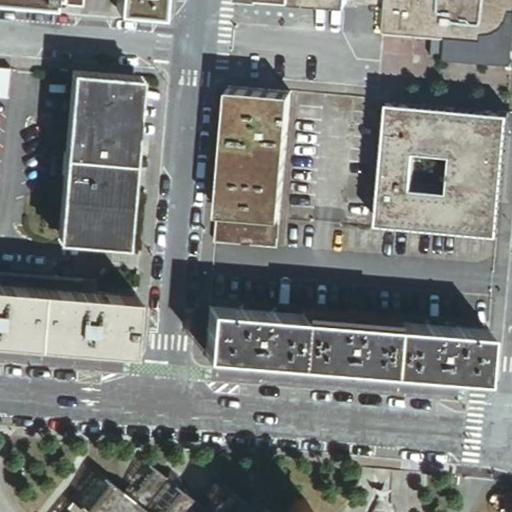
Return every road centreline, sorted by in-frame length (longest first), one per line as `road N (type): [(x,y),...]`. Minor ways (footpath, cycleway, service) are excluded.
road 1 (residential): [(192,46),(163,409)]
road 2 (primary): [(511,442),(163,409)]
road 3 (residential): [(192,46),(0,30)]
road 4 (primary): [(163,409),(0,394)]
